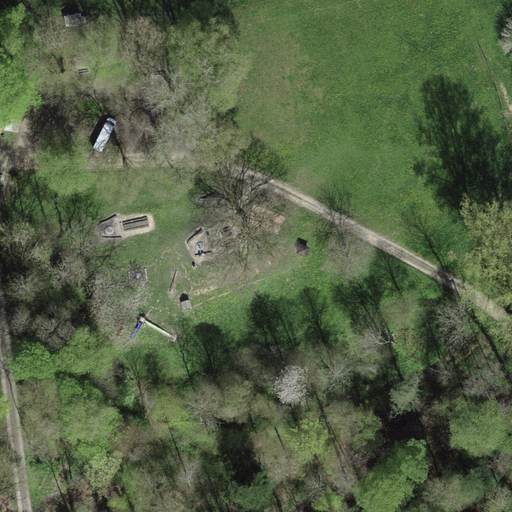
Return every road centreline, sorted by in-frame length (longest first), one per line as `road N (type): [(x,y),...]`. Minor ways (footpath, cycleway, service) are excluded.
road 1 (track): [(511,321),(448,277),(265,183),(224,164),(172,157),(0,69)]
road 2 (track): [(0,327),(21,511)]
